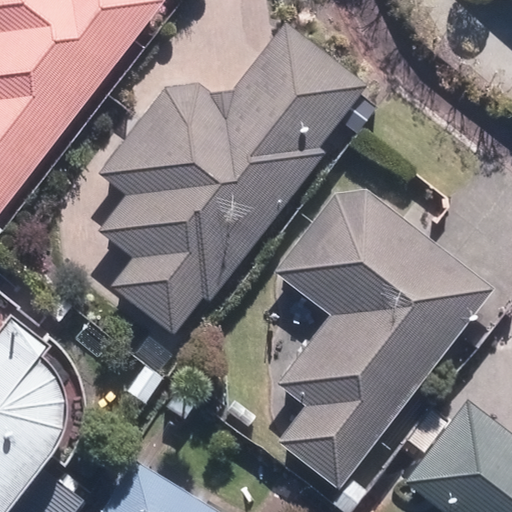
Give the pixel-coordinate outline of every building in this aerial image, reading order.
[(0,0),(0,220),(1,221),(160,1),(159,0),(0,0)] [(106,274),(174,331),(318,162),(299,147),(359,76),(293,20),(223,103),(183,68),(92,175),(119,198),(88,234),(118,259),(106,274)] [(494,282),(357,190),(337,177),(270,278),(320,312),(272,383),(294,398),(270,433),(355,490),(494,282)] [(7,313),(3,316),(0,318),(0,511),(74,511),(90,492),(48,458),(49,453),(51,449),(52,444),(53,440),(53,435),(54,431),(55,426),(55,422),(55,417),(55,412),(55,408),(54,403),(54,399),(53,394),(53,390),(52,385),(50,381),(49,376),(48,372),(46,368),(45,363),(43,359),(41,355),(38,351),(36,347),(34,343),(31,340),(29,336),(26,332),(23,329),(20,325),(16,322),(13,319),(10,316),(7,313)] [(511,511),(511,421),(469,388),(395,483),(431,511),(511,511)] [(222,511),(119,458),(90,511),(222,511)]
